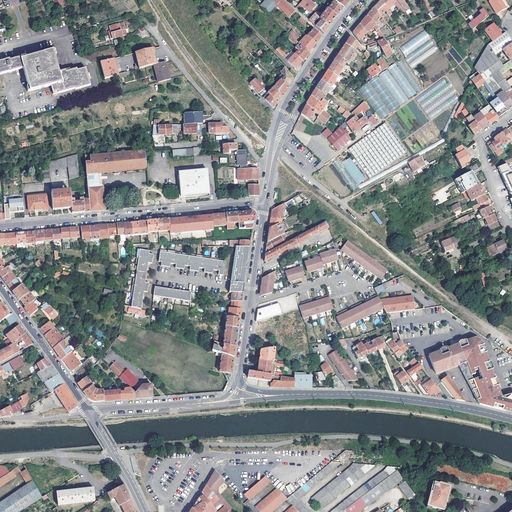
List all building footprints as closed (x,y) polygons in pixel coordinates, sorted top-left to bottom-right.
[(66,0),(52,0),(56,9),(64,7),(64,6),(68,5),(66,0)] [(265,0),(260,6),(269,14),(275,7),(276,8),(278,6),(284,12),(289,17),(295,12),(282,0),(265,0)] [(302,0),(299,4),(309,13),(315,6),(308,0),(302,0)] [(388,10),(393,5),(399,14),(403,11),(395,1),(394,0),(381,0),(380,1),(388,10)] [(396,0),(395,1),(403,11),(404,13),(409,8),(402,0),(396,0)] [(500,0),(491,0),(488,3),(497,14),(502,10),(506,6),(500,0)] [(374,8),(380,16),(386,12),(387,13),(386,13),(391,20),(394,18),(390,13),(388,10),(380,1),(376,6),(374,8)] [(333,3),(328,9),(337,16),(341,11),(342,9),(333,3)] [(320,17),(329,27),(333,21),(337,16),(328,9),(327,8),(320,17)] [(367,16),(375,24),(381,17),(380,16),(374,8),(368,15),(367,16)] [(473,30),(488,17),(483,10),(479,13),(481,15),(469,25),(473,30)] [(316,27),(324,35),(325,33),(329,27),(320,17),(315,13),(309,20),(313,25),(314,22),(317,19),(320,22),(316,27)] [(379,35),(381,33),(375,24),(367,16),(364,20),(360,25),(367,33),(370,37),(372,34),(370,31),(374,28),(379,35)] [(307,23),(301,17),(299,20),(305,26),(307,23)] [(492,42),(503,34),(500,29),(496,24),(485,32),(492,42)] [(360,38),(367,33),(360,25),(356,29),(353,33),(362,45),(364,43),(360,38)] [(111,35),(109,35),(110,39),(112,38),(112,39),(126,35),(125,29),(122,29),(110,32),(111,35)] [(314,29),(307,36),(315,44),(320,38),(322,37),(314,29)] [(288,33),(291,35),(295,39),(298,36),(291,30),(288,33)] [(425,30),(399,48),(412,68),(438,50),(425,30)] [(495,55),(502,50),(511,43),(511,41),(509,38),(505,32),(503,34),(492,42),(489,45),(488,46),(495,55)] [(291,35),(287,38),(294,45),(297,41),(295,39),(291,35)] [(298,43),(302,46),(308,52),(310,51),(315,44),(307,36),(306,35),(298,43)] [(149,39),(156,47),(158,45),(151,37),(149,39)] [(362,50),(351,37),(345,45),(355,52),(357,49),(360,52),(362,50)] [(384,40),(378,42),(387,58),(393,54),(385,40),(384,40)] [(511,43),(502,50),(509,60),(511,58),(511,43)] [(338,55),(348,62),(350,60),(353,61),(354,59),(352,58),(353,56),(355,57),(357,55),(354,53),(355,52),(345,45),(343,49),(338,55)] [(302,46),(295,54),(302,61),(309,54),(308,53),(308,52),(302,46)] [(477,72),(496,98),(503,93),(504,94),(511,89),(499,73),(503,65),(495,55),(488,46),(474,68),(477,72)] [(155,61),(152,48),(135,53),(140,69),(154,65),(156,65),(155,61)] [(287,57),(278,48),(276,50),(286,60),(288,59),(287,58),(287,57)] [(0,75),(23,69),(29,92),(51,86),(53,94),(57,92),(58,94),(75,90),(90,86),(86,69),(78,71),(77,70),(67,72),(66,70),(59,72),(54,51),(33,56),(33,54),(9,61),(9,59),(0,61),(0,75)] [(364,61),(368,67),(374,62),(366,52),(364,54),(367,59),(364,61)] [(302,61),(295,54),(287,62),(295,69),(302,61)] [(335,61),(334,62),(343,68),(346,63),(347,64),(348,62),(338,55),(335,61)] [(381,57),(376,61),(383,71),(388,67),(381,57)] [(104,79),(118,76),(117,75),(120,74),(116,58),(100,63),(104,79)] [(422,89),(402,59),(388,68),(409,98),(422,89)] [(156,65),(154,65),(158,83),(170,80),(168,72),(166,72),(165,70),(167,69),(166,62),(158,64),(156,65)] [(343,68),(334,62),(331,67),(327,72),(339,79),(340,78),(338,76),(343,68)] [(366,70),(372,79),(381,73),(375,64),(366,70)] [(388,69),(370,81),(381,98),(380,98),(373,103),(370,99),(369,100),(373,105),(378,102),(381,107),(376,111),(381,119),(399,106),(399,105),(407,99),(388,69)] [(284,76),(281,80),(288,88),(294,80),(285,70),(281,73),(284,76)] [(321,81),(334,89),(335,87),(333,86),(336,81),(338,83),(340,80),(339,79),(327,72),(324,76),(321,81)] [(473,83),(489,106),(493,111),(498,118),(502,115),(506,112),(496,98),(477,72),(469,78),(470,79),(473,83)] [(440,112),(460,99),(449,82),(447,83),(443,78),(433,85),(443,101),(437,105),(438,106),(437,107),(440,112)] [(265,89),(256,79),(251,84),(254,87),(254,88),(259,94),(265,89)] [(273,87),(283,98),(286,92),(288,88),(281,80),(273,87)] [(315,90),(325,96),(327,93),(328,93),(330,90),(333,91),(334,89),(321,81),(319,85),(315,90)] [(268,94),(277,103),(282,98),(283,98),(273,87),(268,93),(268,94)] [(322,101),(327,104),(328,103),(323,99),(325,97),(325,96),(315,90),(313,94),(310,98),(320,104),(322,101)] [(496,98),(506,112),(510,109),(511,107),(511,105),(504,94),(503,93),(496,98)] [(265,98),(264,99),(273,109),(277,103),(268,94),(266,97),(265,96),(264,97),(265,98)] [(314,112),(319,116),(323,111),(327,104),(322,101),(320,104),(310,98),(307,105),(306,106),(314,112)] [(346,119),(345,121),(354,133),(368,123),(364,117),(359,121),(355,117),(362,110),(365,113),(369,109),(363,102),(351,115),(346,119)] [(305,107),(301,115),(308,120),(314,112),(306,106),(305,107)] [(480,113),(488,124),(492,122),(498,118),(493,111),(489,106),(480,112),(480,113)] [(346,119),(351,115),(340,107),(338,110),(344,114),(342,116),(346,119)] [(324,124),(330,117),(323,111),(319,116),(317,118),(324,124)] [(190,125),(202,124),(201,113),(187,113),(187,125),(190,125)] [(484,127),(488,124),(480,113),(473,118),(475,122),(477,124),(477,125),(481,130),(484,127)] [(368,118),(373,125),(378,122),(373,115),(368,118)] [(471,125),(475,122),(473,118),(471,116),(467,119),(471,125)] [(386,122),(349,149),(370,178),(407,152),(386,122)] [(477,124),(475,122),(471,125),(468,127),(474,135),(478,132),(481,130),(477,125),(477,124)] [(190,125),(190,135),(196,134),(196,133),(199,133),(202,133),(202,128),(202,124),(190,125)] [(202,124),(202,128),(209,128),(209,134),(215,134),(215,124),(202,124)] [(215,124),(215,134),(229,133),(229,128),(227,126),(221,126),(221,124),(215,124)] [(165,126),(165,135),(165,137),(167,138),(167,135),(172,135),(178,134),(177,129),(177,125),(165,126)] [(177,125),(177,129),(183,129),(183,135),(190,135),(190,125),(187,125),(185,125),(177,125)] [(156,133),(159,133),(159,135),(165,135),(165,126),(158,126),(153,126),(152,130),(152,134),(156,134),(156,133)] [(326,128),(321,133),(337,150),(350,137),(340,126),(333,135),(326,128)] [(499,136),(505,144),(511,140),(511,139),(511,138),(511,135),(508,129),(502,134),(499,136)] [(489,143),(487,144),(493,153),(495,152),(498,156),(503,153),(499,148),(505,144),(499,136),(497,137),(494,139),(496,141),(493,144),(491,141),(489,143)] [(236,144),(222,145),(223,155),(229,155),(228,151),(236,151),(236,144)] [(458,155),(455,157),(462,169),(465,167),(464,164),(470,161),(467,156),(461,147),(456,150),(458,155)] [(116,172),(147,169),(145,151),(91,157),(91,163),(85,164),(86,175),(88,200),(89,212),(105,210),(103,186),(99,183),(98,174),(116,172)] [(240,166),(240,168),(246,168),(246,165),(247,164),(249,164),(249,161),(247,161),(246,154),(246,152),(237,153),(237,155),(236,155),(237,165),(238,166),(240,166)] [(79,177),(77,155),(67,157),(67,168),(68,180),(79,177)] [(342,162),(357,185),(365,179),(350,156),(342,162)] [(425,165),(419,156),(408,162),(411,168),(413,172),(425,165)] [(67,157),(48,162),(49,170),(67,168),(67,157)] [(511,198),(511,171),(507,164),(498,168),(511,198)] [(259,168),(238,169),(238,181),(258,180),(259,168)] [(48,170),(40,170),(41,183),(49,182),(48,170)] [(206,170),(179,173),(181,197),(208,194),(206,170)] [(466,191),(479,184),(472,173),(472,172),(454,181),(461,194),(466,191)] [(466,191),(471,202),(475,199),(485,195),(480,184),(479,184),(466,191)] [(258,193),(258,185),(248,185),(248,196),(258,196),(258,193)] [(51,193),(52,209),(71,207),(70,200),(70,191),(51,193)] [(78,213),(84,212),(83,200),(82,191),(79,191),(79,195),(80,194),(81,199),(79,199),(80,203),(74,203),(73,200),(70,200),(71,207),(71,208),(71,209),(72,214),(78,213)] [(299,195),(293,198),(297,204),(302,201),(299,195)] [(485,195),(475,199),(478,204),(480,209),(489,205),(485,195)] [(46,196),(27,197),(29,211),(48,209),(46,196)] [(9,204),(4,205),(4,213),(5,220),(10,219),(10,213),(24,211),(22,199),(8,200),(9,204)] [(286,203),(288,207),(294,203),(292,199),(286,203)] [(277,207),(272,210),(272,213),(269,229),(278,224),(282,222),(284,203),(277,207)] [(459,207),(448,213),(450,217),(462,212),(459,207)] [(484,218),(493,214),(489,207),(479,211),(482,219),(484,218)] [(238,223),(238,229),(253,229),(253,227),(255,214),(252,212),(240,213),(237,213),(238,223)] [(228,214),(225,214),(226,226),(227,229),(233,229),(233,224),(238,223),(237,213),(228,214)] [(213,227),(226,226),(225,214),(219,215),(211,216),(213,227)] [(484,218),(487,226),(496,222),(493,214),(484,218)] [(211,216),(189,218),(168,220),(169,231),(170,242),(214,238),(213,227),(211,216)] [(325,222),(328,228),(333,239),(342,235),(339,230),(338,230),(332,219),(325,222)] [(157,221),(158,232),(169,231),(168,220),(159,221),(157,221)] [(155,221),(146,222),(147,233),(158,232),(157,221),(155,221)] [(133,223),(132,223),(133,236),(140,235),(139,222),(133,223)] [(141,222),(139,222),(140,235),(147,234),(147,233),(146,222),(141,222)] [(264,262),(328,228),(325,222),(265,254),(264,262)] [(498,227),(496,222),(487,226),(489,230),(498,227)] [(124,224),(125,235),(125,236),(133,236),(132,223),(125,224),(124,224)] [(436,230),(436,229),(432,230),(430,223),(412,229),(415,237),(436,230)] [(116,225),(117,235),(118,236),(125,235),(124,224),(118,224),(116,225)] [(278,224),(269,229),(268,237),(267,241),(267,243),(273,240),(284,234),(278,224)] [(98,226),(99,239),(108,238),(108,236),(106,225),(100,226),(98,226)] [(106,225),(108,236),(117,235),(116,225),(111,225),(106,225)] [(89,227),(90,239),(90,240),(99,239),(98,226),(92,227),(89,227)] [(80,228),(81,238),(82,240),(90,239),(89,227),(85,227),(80,228)] [(70,238),(70,239),(81,238),(80,228),(76,228),(69,229),(70,238)] [(61,230),(61,239),(70,238),(69,229),(67,229),(61,230)] [(45,231),(43,231),(44,241),(53,240),(52,230),(45,231)] [(52,230),(53,240),(62,240),(61,239),(61,230),(53,230),(52,230)] [(24,233),(25,243),(32,243),(32,244),(36,244),(35,242),(35,232),(29,233),(24,233)] [(36,232),(35,232),(35,242),(44,241),(43,232),(36,232)] [(22,233),(15,234),(16,244),(16,247),(26,246),(25,243),(24,233),(22,233)] [(5,246),(16,244),(15,234),(10,234),(4,235),(5,246)] [(445,252),(457,246),(454,237),(441,243),(445,252)] [(267,243),(266,252),(277,246),(273,240),(267,243)] [(489,257),(494,254),(493,253),(497,251),(498,253),(505,249),(500,240),(485,248),(486,250),(486,251),(485,251),(485,252),(486,253),(487,254),(488,254),(489,257)] [(388,272),(347,242),(342,250),(343,251),(344,252),(343,253),(347,256),(351,259),(352,258),(353,258),(355,259),(354,261),(356,262),(365,269),(366,267),(366,268),(368,269),(367,271),(369,272),(374,276),(378,279),(379,277),(380,278),(382,279),(388,272)] [(239,252),(237,252),(233,277),(234,277),(234,282),(232,282),(231,286),(229,286),(229,287),(228,293),(232,293),(237,293),(243,293),(243,290),(243,289),(247,267),(245,267),(246,264),(247,264),(250,247),(239,247),(239,252)] [(236,247),(229,286),(231,286),(232,282),(233,277),(237,252),(238,247),(236,247)] [(137,264),(135,279),(134,286),(133,294),(130,307),(140,310),(143,292),(147,293),(148,284),(144,284),(148,263),(152,264),(153,255),(149,254),(150,252),(140,250),(139,257),(137,264)] [(323,265),(322,264),(325,263),(326,263),(326,264),(336,262),(335,260),(336,260),(338,259),(336,250),(320,254),(321,257),(305,262),(307,271),(310,270),(311,270),(311,272),(320,269),(320,268),(321,267),(323,267),(323,265)] [(180,266),(184,266),(190,267),(194,268),(199,269),(204,270),(208,270),(213,271),(219,272),(218,276),(222,276),(225,263),(217,262),(210,261),(203,259),(196,258),(189,257),(181,256),(175,255),(167,253),(160,252),(158,262),(161,262),(166,263),(170,264),(176,265),(180,266)] [(0,274),(2,278),(10,272),(7,267),(6,268),(4,266),(0,268),(0,274)] [(304,276),(301,267),(285,271),(288,281),(290,280),(291,280),(292,282),(301,279),(301,277),(302,277),(304,276)] [(6,283),(7,285),(15,279),(10,272),(2,278),(6,283)] [(272,293),(275,272),(262,279),(261,282),(260,290),(260,293),(261,296),(272,293)] [(20,286),(15,279),(7,285),(11,290),(12,292),(20,286)] [(374,287),(377,295),(385,292),(383,284),(374,287)] [(20,286),(12,292),(15,295),(17,299),(19,301),(20,300),(19,300),(28,293),(22,285),(20,286)] [(153,295),(157,296),(190,302),(190,293),(154,286),(153,295)] [(19,300),(20,300),(25,307),(32,302),(34,300),(29,292),(28,293),(19,300)] [(230,301),(235,301),(242,302),(242,300),(243,293),(237,293),(232,293),(230,301)] [(333,309),(329,297),(326,298),(325,298),(324,296),(317,298),(318,300),(317,301),(316,301),(312,302),(311,302),(310,303),(310,300),(302,302),(303,305),(302,305),(301,305),(299,306),(303,318),(333,309)] [(413,296),(380,300),(384,309),(386,313),(414,309),(413,296)] [(341,329),(361,319),(384,309),(380,300),(378,297),(375,298),(375,299),(374,297),(366,300),(368,302),(367,302),(366,303),(362,305),(361,305),(359,303),(352,306),(353,309),(352,310),(348,311),(347,312),(346,312),(345,310),(338,313),(339,315),(339,316),(338,316),(336,317),(341,329)] [(228,317),(239,319),(240,310),(242,302),(235,301),(234,308),(229,308),(228,317)] [(37,309),(32,302),(25,307),(24,308),(29,314),(30,316),(37,310),(37,309)] [(45,302),(41,306),(52,319),(56,315),(47,303),(45,302)] [(257,310),(256,322),(282,314),(278,303),(257,310)] [(0,321),(10,315),(3,306),(0,308),(0,321)] [(130,307),(128,307),(127,312),(139,315),(140,310),(130,307)] [(17,320),(12,313),(6,318),(10,325),(17,320)] [(226,319),(225,326),(238,328),(239,320),(239,319),(228,317),(225,317),(225,319),(226,319)] [(43,335),(44,336),(54,330),(48,323),(48,322),(39,329),(43,335)] [(18,339),(25,334),(19,326),(12,332),(10,331),(5,335),(13,344),(14,343),(14,342),(19,339),(18,339)] [(238,328),(225,326),(223,344),(235,348),(237,338),(238,328)] [(54,330),(44,336),(48,342),(53,349),(62,341),(54,330)] [(32,344),(25,334),(18,339),(19,339),(14,342),(16,345),(20,342),(21,343),(20,344),(19,346),(20,346),(21,346),(22,345),(24,349),(32,344)] [(392,340),(393,342),(399,350),(394,354),(398,360),(401,358),(400,357),(402,355),(401,354),(407,349),(400,340),(398,342),(395,337),(392,340)] [(378,338),(371,341),(374,344),(378,350),(385,346),(378,338)] [(337,340),(343,349),(347,346),(343,339),(337,340)] [(468,382),(492,373),(491,370),(488,363),(486,355),(483,348),(480,342),(474,339),(458,345),(465,363),(460,365),(468,382)] [(62,341),(53,349),(57,354),(61,361),(62,360),(62,359),(70,352),(71,352),(62,341)] [(235,348),(223,344),(217,342),(214,341),(212,351),(222,354),(234,358),(234,356),(235,348)] [(399,350),(393,342),(388,345),(394,354),(399,350)] [(9,347),(14,355),(19,352),(14,343),(13,344),(8,347),(8,348),(9,347)] [(367,354),(362,345),(361,343),(352,349),(358,359),(367,354)] [(370,347),(367,343),(362,345),(367,354),(367,355),(378,350),(374,344),(370,347)] [(465,363),(458,345),(428,356),(436,374),(447,370),(460,365),(465,363)] [(0,362),(7,359),(14,355),(9,347),(8,348),(0,352),(0,362)] [(259,360),(272,362),(273,362),(275,348),(260,350),(259,360)] [(351,369),(351,370),(345,359),(344,360),(337,349),(328,355),(332,361),(333,360),(333,361),(335,364),(335,365),(339,370),(340,370),(341,371),(342,374),(343,374),(343,375),(345,379),(346,379),(347,379),(348,381),(357,379),(351,369)] [(62,360),(73,373),(81,365),(70,352),(62,359),(62,360)] [(234,358),(222,354),(219,372),(231,374),(233,362),(234,358)] [(92,355),(81,365),(73,373),(79,378),(80,380),(98,362),(92,355)] [(19,356),(8,362),(13,371),(24,365),(19,356)] [(45,360),(44,359),(37,364),(42,371),(51,366),(45,360)] [(272,367),(275,367),(275,368),(284,369),(285,365),(275,364),(275,362),(273,362),(272,362),(259,360),(258,373),(271,375),(272,367)] [(119,377),(119,378),(128,390),(135,399),(142,398),(152,398),(151,385),(142,386),(127,370),(124,372),(115,362),(110,367),(119,377)] [(331,376),(333,379),(337,376),(334,373),(326,363),(320,367),(322,371),(324,376),(330,373),(331,375),(331,376)] [(413,368),(407,372),(410,376),(422,368),(419,364),(413,368)] [(39,373),(46,383),(57,375),(52,368),(51,366),(42,371),(39,373)] [(324,376),(322,371),(315,373),(317,380),(324,379),(324,376)] [(393,374),(401,385),(409,379),(403,371),(399,374),(397,372),(393,374)] [(248,372),(247,378),(259,379),(271,381),(271,379),(280,381),(281,377),(274,376),(271,375),(258,373),(248,372)] [(492,373),(468,382),(479,404),(495,408),(503,410),(511,412),(511,393),(501,397),(497,386),(494,379),(492,373)] [(57,375),(46,383),(52,392),(54,391),(64,385),(63,383),(57,375)] [(295,379),(294,387),(311,388),(311,376),(294,376),(294,379),(295,379)] [(448,376),(441,380),(456,400),(465,401),(462,397),(463,396),(462,393),(460,394),(452,381),(451,381),(448,376)] [(78,383),(77,384),(82,391),(83,393),(92,386),(93,386),(86,377),(78,383)] [(271,384),(270,387),(276,387),(294,387),(295,379),(294,379),(282,377),(281,377),(280,381),(280,382),(273,381),(272,383),(271,384)] [(338,377),(333,380),(333,388),(346,388),(338,377)] [(440,391),(431,380),(423,386),(429,395),(433,392),(435,395),(440,391)] [(390,390),(385,382),(381,385),(384,390),(390,390)] [(64,385),(54,391),(68,413),(78,406),(72,397),(65,387),(64,385)] [(403,388),(406,392),(413,393),(407,385),(403,388)] [(94,390),(92,386),(83,393),(86,398),(88,399),(90,401),(91,401),(92,402),(93,402),(94,402),(95,402),(104,402),(103,392),(103,391),(97,391),(94,390)] [(120,393),(121,400),(129,399),(135,399),(128,390),(123,390),(124,392),(120,393)] [(103,392),(104,402),(115,401),(121,400),(120,393),(120,391),(103,392)] [(23,399),(19,401),(22,408),(26,406),(29,398),(26,394),(21,397),(23,399)] [(13,414),(22,408),(19,401),(0,412),(0,417),(10,416),(8,413),(11,411),(13,414)] [(135,457),(130,458),(134,473),(136,473),(137,474),(139,474),(139,472),(135,457)] [(350,467),(354,473),(357,471),(360,468),(363,466),(364,465),(353,464),(350,467)] [(0,466),(0,478),(9,472),(5,466),(0,466)] [(390,476),(397,471),(400,468),(387,467),(385,470),(390,476)] [(21,472),(20,473),(27,484),(32,481),(25,469),(21,472)] [(9,472),(0,478),(0,486),(16,476),(12,470),(9,472)] [(381,472),(386,479),(390,476),(385,470),(381,472)] [(211,477),(206,486),(220,503),(223,500),(215,490),(224,482),(220,477),(217,474),(214,471),(211,477)] [(386,479),(383,481),(381,483),(378,485),(377,486),(383,494),(403,479),(397,471),(390,476),(386,479)] [(270,481),(265,476),(244,495),(248,499),(270,481)] [(20,511),(42,497),(32,481),(27,484),(0,502),(0,511),(20,511)] [(440,483),(433,482),(427,505),(432,507),(437,508),(442,510),(444,510),(446,501),(451,487),(440,483)] [(440,482),(440,483),(451,487),(446,501),(448,502),(453,485),(440,482)] [(285,487),(289,492),(294,489),(291,484),(285,487)] [(121,505),(131,500),(124,485),(110,493),(108,493),(111,500),(112,500),(113,500),(116,499),(120,506),(121,505)] [(202,491),(201,493),(206,499),(215,511),(227,511),(220,503),(206,486),(202,491)] [(369,491),(366,494),(363,496),(360,498),(367,506),(383,494),(377,486),(374,487),(372,489),(369,491)] [(95,501),(94,493),(94,488),(57,493),(58,505),(95,501)] [(270,511),(286,498),(277,489),(255,507),(259,511),(270,511)] [(200,495),(192,509),(193,511),(214,511),(215,511),(206,499),(201,493),(200,495)] [(296,500),(292,495),(287,499),(293,506),(298,501),(297,499),(296,500)] [(358,511),(367,506),(360,498),(357,500),(354,503),(352,505),(349,507),(346,509),(343,511),(358,511)] [(121,505),(124,511),(136,511),(131,500),(121,505)]
